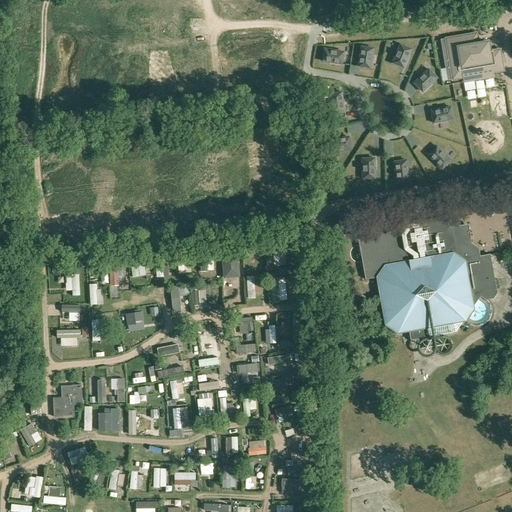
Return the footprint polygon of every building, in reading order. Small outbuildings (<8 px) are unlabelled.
[(476,34),(446,39),(453,79),(462,77),(463,83),(494,78),(493,72),(503,71),(499,50),(493,51),(492,49),(492,51),(489,52),(488,42),(478,44),(477,41),(480,41),(479,40),(478,40),(476,34)] [(411,49),(400,45),(392,63),(403,68),(411,49)] [(361,47),(358,67),(370,68),(373,49),(361,47)] [(324,49),(322,61),(342,64),(343,52),(324,49)] [(428,69),(414,83),(422,92),(437,78),(428,69)] [(344,112),(341,92),(329,94),(332,114),(344,112)] [(450,107),(431,111),(433,123),(453,119),(450,107)] [(328,140),(330,152),(350,150),(348,137),(328,140)] [(451,160),(436,146),(428,155),(442,169),(451,160)] [(363,179),(364,179),(375,178),(374,158),(362,159),(363,179)] [(409,180),(406,160),(394,162),(397,182),(409,180)] [(368,227),(353,230),(355,241),(358,240),(359,245),(362,261),(365,279),(376,278),(380,301),(385,326),(386,327),(397,334),(409,332),(410,340),(411,340),(416,339),(417,339),(417,337),(429,335),(429,337),(430,337),(456,332),(462,322),(466,322),(467,321),(469,318),(475,309),(474,305),(478,299),(480,296),(485,300),(486,300),(490,299),(493,298),(497,293),(496,289),(500,289),(498,280),(495,280),(490,255),(490,254),(480,256),(478,248),(471,243),(469,232),(467,233),(465,225),(463,225),(459,226),(458,220),(451,221),(450,215),(368,229),(368,227)] [(291,302),(290,280),(282,281),(282,286),(275,286),(276,303),(291,302)] [(219,305),(226,305),(226,289),(218,289),(219,305)] [(196,306),(208,306),(208,292),(197,291),(196,306)] [(279,379),(279,386),(300,385),(300,372),(286,373),(286,379),(279,379)] [(129,385),(137,383),(136,375),(127,376),(129,385)] [(195,378),(187,378),(187,386),(195,386),(195,378)] [(182,394),(187,394),(186,383),(179,383),(179,381),(174,381),(175,400),(182,400),(182,394)] [(74,416),(74,399),(82,399),(81,385),(61,386),(62,402),(54,403),(54,417),(74,416)] [(119,388),(106,389),(106,404),(120,403),(119,388)] [(247,400),(248,418),(255,417),(254,399),(247,400)] [(294,414),(303,412),(301,403),(280,409),(283,423),(296,420),(294,414)] [(33,407),(34,414),(42,413),(41,406),(33,407)] [(178,430),(185,430),(184,408),(177,409),(178,430)] [(112,431),(111,413),(98,413),(98,431),(112,431)] [(29,429),(30,443),(42,443),(42,429),(29,429)] [(242,438),(231,438),(232,455),(242,455),(242,438)] [(211,443),(211,454),(222,454),(222,443),(211,443)] [(252,444),(253,458),(270,457),(270,443),(252,444)] [(99,465),(91,486),(99,489),(107,468),(99,465)] [(239,490),(240,467),(227,467),(227,490),(239,490)] [(113,490),(121,490),(123,470),(115,469),(113,490)] [(157,469),(157,489),(170,489),(170,469),(157,469)] [(134,473),(134,491),(147,491),(148,473),(134,473)] [(260,491),(260,480),(250,480),(250,491),(260,491)] [(302,496),(303,483),(281,482),(281,489),(288,489),(288,496),(302,496)] [(67,503),(69,494),(49,490),(47,499),(67,503)] [(137,511),(141,511),(151,511),(152,511),(158,511),(158,502),(137,504),(137,511)]
